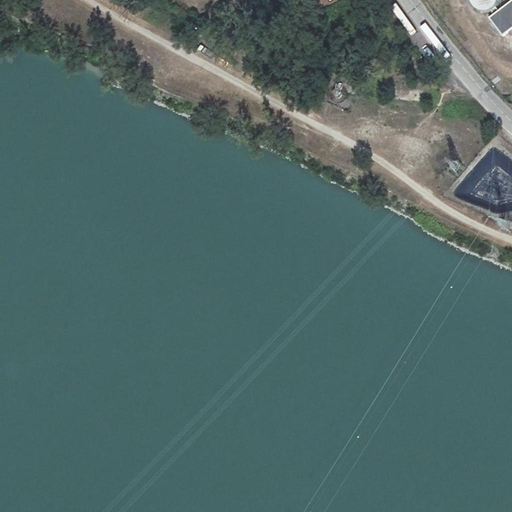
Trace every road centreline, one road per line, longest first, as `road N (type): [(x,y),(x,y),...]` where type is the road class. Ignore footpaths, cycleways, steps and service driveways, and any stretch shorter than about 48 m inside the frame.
road 1 (track): [(87,0),(511,240)]
road 2 (unclassified): [(413,0),(511,120)]
